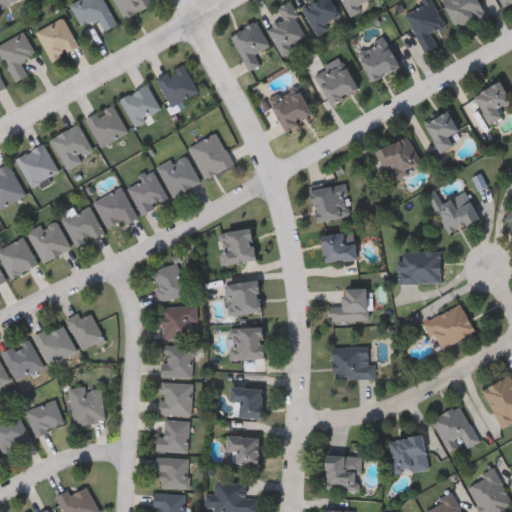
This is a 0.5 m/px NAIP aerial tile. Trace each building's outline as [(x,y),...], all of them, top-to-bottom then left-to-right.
[(0,0),(0,10),(23,0),(0,0)] [(97,18),(81,26),(69,3),(74,0),(104,0),(116,24),(103,30),(97,18)] [(114,0),(151,0),(153,3),(124,18),(114,0)] [(301,9),(313,0),(331,0),(342,16),(317,33),(301,9)] [(374,0),(348,13),(341,0),(374,0)] [(422,52),(405,12),(433,0),(444,27),(431,33),(437,46),(422,52)] [(442,0),(477,0),(486,17),(457,30),(442,0)] [(511,4),(511,0),(499,0),(503,9),(511,4)] [(290,2),(308,41),(280,53),(268,27),(283,20),(278,8),(290,2)] [(52,60),(35,32),(62,17),(79,45),(52,60)] [(254,55),(260,66),(250,71),(230,36),(256,21),(270,46),(254,55)] [(0,54),(0,43),(22,31),(35,52),(20,61),(27,74),(16,81),(0,54)] [(372,81),(356,51),(383,36),(399,66),(372,81)] [(359,88),(331,104),(315,78),(343,62),(359,88)] [(156,78),(183,63),(198,91),(171,106),(156,78)] [(490,123),(473,95),(499,80),(510,99),(497,107),(502,116),(490,123)] [(134,125),(120,97),(147,83),(161,111),(134,125)] [(285,132),(270,102),(298,88),(312,115),(298,121),(300,125),(285,132)] [(86,117),(113,103),(127,131),(100,146),(86,117)] [(447,134),(453,144),(439,151),(424,122),(447,110),(457,129),(447,134)] [(50,138),(78,123),(94,153),(66,168),(50,138)] [(190,144),(219,132),(233,164),(204,177),(190,144)] [(376,148),(409,135),(422,166),(389,179),(376,148)] [(59,170),(32,186),(15,158),(42,142),(59,170)] [(201,181),(174,196),(158,166),(185,151),(201,181)] [(25,194),(0,207),(0,166),(8,162),(25,194)] [(127,184),(155,170),(169,199),(142,213),(127,184)] [(351,214),(316,220),(311,188),(346,182),(351,214)] [(94,201),(122,185),(137,214),(109,229),(94,201)] [(447,232),(428,193),(436,189),(441,201),(465,189),(479,217),(447,232)] [(104,231),(77,246),(62,219),(90,204),(104,231)] [(511,226),(502,219),(511,205),(511,226)] [(44,262),(28,232),(55,217),(72,247),(44,262)] [(226,263),(221,232),(252,227),(256,259),(226,263)] [(321,234),(353,230),(356,257),(324,261),(321,234)] [(4,242),(31,242),(31,271),(4,271),(4,242)] [(398,282),(398,250),(441,250),(441,282),(398,282)] [(187,293),(161,301),(151,270),(177,262),(187,293)] [(231,315),(226,283),(258,278),(264,310),(231,315)] [(331,305),(343,305),(342,287),(367,287),(367,319),(331,320),(331,305)] [(424,321),(461,302),(475,331),(438,350),(424,321)] [(196,304),(198,337),(164,339),(163,306),(196,304)] [(71,316),(96,311),(101,343),(77,347),(71,316)] [(77,352),(48,365),(34,334),(64,322),(77,352)] [(231,358),(231,326),(266,326),(266,358),(231,358)] [(44,365),(17,380),(2,352),(29,338),(44,365)] [(163,377),(164,345),(195,345),(194,377),(163,377)] [(333,378),(333,346),(372,346),(372,378),(333,378)] [(0,385),(0,360),(11,378),(0,385)] [(511,379),(511,420),(502,426),(482,389),(509,374),(511,379)] [(192,415),(160,413),(161,381),(194,383),(192,415)] [(70,389),(101,384),(106,420),(75,424),(70,389)] [(240,402),(231,402),(231,387),(263,387),(263,417),(240,417),(240,402)] [(37,435),(26,410),(55,398),(65,424),(37,435)] [(448,451),(433,416),(462,404),(478,441),(466,447),(464,444),(448,451)] [(4,453),(0,445),(0,421),(18,412),(31,439),(4,453)] [(157,451),(158,436),(165,436),(165,419),(190,420),(189,452),(157,451)] [(428,467),(395,472),(389,439),(423,434),(428,467)] [(260,436),(260,463),(229,463),(229,436),(260,436)] [(361,490),(326,490),(326,455),(361,455),(361,490)] [(190,457),(190,487),(158,487),(158,457),(190,457)] [(511,501),(511,504),(496,511),(481,511),(466,482),(495,467),(511,501)] [(258,511),(235,511),(212,511),(213,480),(248,481),(247,497),(259,498),(258,511)] [(65,511),(57,496),(69,489),(71,494),(87,485),(101,511),(99,511),(65,511)] [(426,511),(424,507),(452,492),(462,511),(426,511)] [(155,511),(155,493),(186,493),(186,511),(155,511)]
